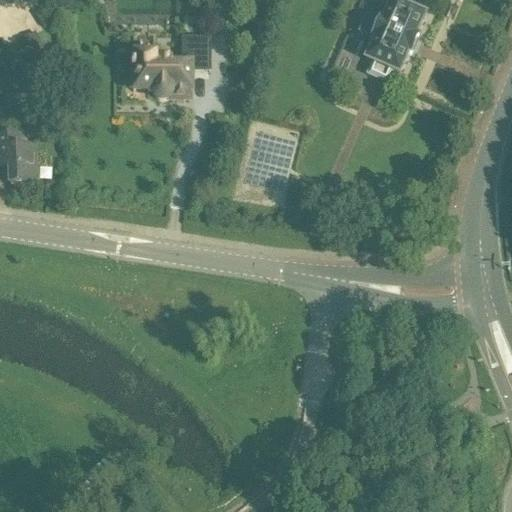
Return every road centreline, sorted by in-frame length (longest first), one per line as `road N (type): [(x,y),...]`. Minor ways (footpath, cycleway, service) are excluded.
road 1 (secondary): [(328,281),(0,230)]
road 2 (residential): [(240,511),(282,475),(300,445),(328,281)]
road 3 (tertiary): [(486,295),(479,187),(511,92)]
road 4 (secondary): [(328,281),(486,295)]
